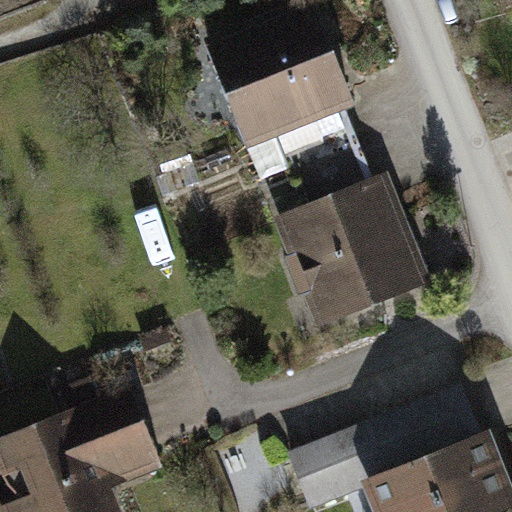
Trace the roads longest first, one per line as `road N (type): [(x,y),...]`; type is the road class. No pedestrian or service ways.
road 1 (unknown): [(511,290),(262,404),(211,386),(188,336)]
road 2 (residential): [(404,0),(511,250)]
